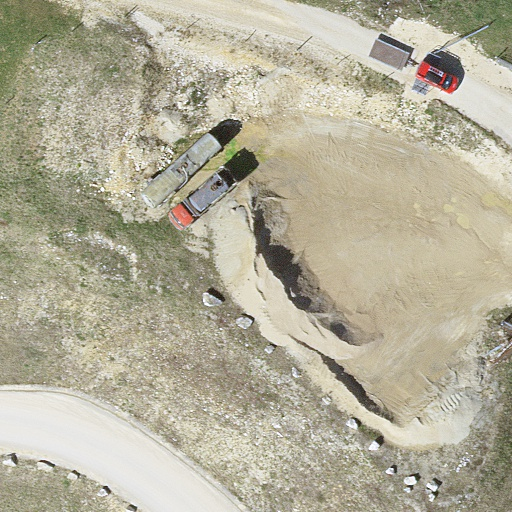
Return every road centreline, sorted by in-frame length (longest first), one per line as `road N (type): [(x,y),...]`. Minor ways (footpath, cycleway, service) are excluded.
road 1 (track): [(511,148),(491,127),(329,43),(183,0)]
road 2 (track): [(0,419),(32,414),(194,511)]
